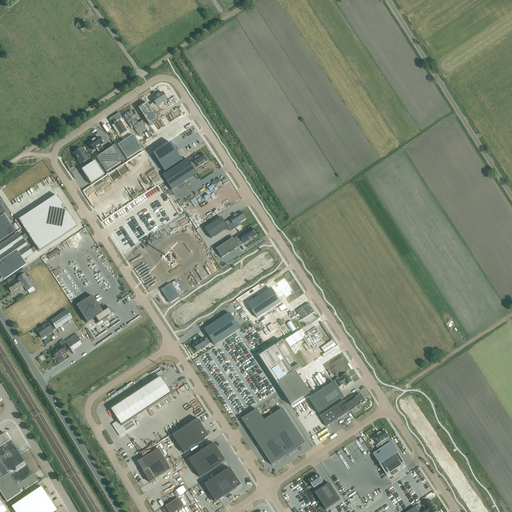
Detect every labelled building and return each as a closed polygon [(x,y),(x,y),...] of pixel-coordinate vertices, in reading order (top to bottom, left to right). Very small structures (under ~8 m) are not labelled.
[(85,27),(88,25),(86,22),(83,19),(80,21),(76,24),(75,25),(76,26),(77,26),(81,30),(85,27)] [(147,103),(139,110),(149,126),(158,120),(155,115),(161,112),(158,106),(167,100),(163,93),(159,96),(159,95),(157,97),(153,100),(155,102),(149,106),(147,103)] [(120,121),(114,126),(120,135),(121,135),(125,141),(117,146),(127,160),(142,150),(133,136),(129,138),(125,132),(127,131),(120,121)] [(93,141),(89,144),(94,150),(97,148),(101,155),(96,158),(105,172),(121,162),(111,148),(105,152),(101,145),(104,144),(99,137),(96,139),(95,138),(92,141),(93,141)] [(171,144),(154,155),(165,172),(182,161),(171,144)] [(81,148),(73,153),(80,165),(84,162),(87,166),(81,170),(91,185),(104,176),(95,161),(93,162),(90,158),(88,159),(81,148)] [(196,171),(193,167),(196,165),(197,168),(207,161),(203,154),(193,160),(193,161),(190,163),(188,160),(163,176),(172,191),(193,177),(197,174),(195,171),(196,171)] [(0,275),(0,276),(5,273),(8,277),(26,265),(22,261),(33,254),(38,251),(39,252),(77,227),(56,196),(18,221),(27,233),(21,237),(18,232),(0,244),(0,275)] [(0,241),(15,232),(3,214),(5,213),(0,206),(0,241)] [(222,218),(205,229),(211,239),(228,228),(227,226),(232,223),(234,226),(245,219),(241,212),(237,215),(236,214),(234,216),(234,217),(225,223),(222,218)] [(239,236),(234,239),(236,243),(242,240),(244,243),(256,236),(254,233),(255,233),(252,229),(240,236),(239,236)] [(233,238),(216,250),(221,258),(238,247),(236,243),(234,239),(233,238)] [(26,277),(24,274),(18,278),(18,279),(15,281),(7,287),(11,293),(17,290),(21,288),(20,286),(22,285),(26,291),(33,287),(35,285),(29,275),(26,277)] [(274,285),(270,288),(271,289),(275,296),(282,291),(286,297),(292,293),(290,291),(292,290),(289,286),(290,286),(287,282),(284,278),(277,283),(279,287),(277,289),(274,285)] [(271,289),(248,304),(257,319),(280,304),(275,296),(271,289)] [(92,296),(76,306),(87,323),(95,318),(98,323),(111,314),(108,309),(103,313),(92,296)] [(56,330),(72,319),(66,310),(50,321),(50,322),(47,324),(36,331),(42,339),(49,334),(52,332),(55,329),(56,330)] [(230,313),(204,330),(209,337),(212,342),(215,346),(240,329),(230,313)] [(302,330),(260,358),(292,406),(310,394),(296,372),(303,368),(292,351),(307,341),(309,345),(312,343),(314,347),(316,346),(316,347),(323,343),(319,338),(321,337),(316,330),(306,336),(302,330)] [(71,352),(82,345),(75,335),(64,342),(66,344),(62,347),(61,346),(51,352),(56,359),(61,355),(62,356),(66,353),(66,352),(70,350),(71,352)] [(204,339),(193,346),(197,352),(208,345),(208,344),(212,342),(209,337),(204,339)] [(339,379),(334,381),(335,383),(334,383),(337,387),(338,386),(339,388),(345,384),(346,386),(353,382),(347,374),(341,378),(342,379),(340,380),(339,379)] [(111,410),(118,421),(112,425),(113,425),(116,430),(115,430),(116,431),(116,430),(120,435),(119,435),(119,436),(120,435),(120,436),(121,435),(120,435),(125,432),(126,432),(125,432),(130,429),(131,429),(130,428),(135,425),(135,426),(136,425),(132,420),(172,394),(161,377),(111,410)] [(334,383),(309,400),(318,414),(344,398),(334,383)] [(353,395),(343,402),(350,412),(360,405),(361,405),(362,405),(362,404),(365,402),(361,395),(357,398),(355,395),(353,396),(353,395)] [(350,412),(343,402),(320,417),(327,427),(350,412)] [(282,409),(264,421),(287,456),(301,447),(300,445),(304,442),(282,409)] [(257,410),(242,420),(248,429),(249,428),(268,456),(266,458),(272,466),(283,458),(282,457),(286,454),(287,456),(264,421),(257,410)] [(198,419),(173,436),(184,453),(209,436),(198,419)] [(6,430),(0,434),(0,441),(2,445),(12,439),(6,430)] [(373,455),(387,476),(405,464),(404,463),(402,463),(401,459),(399,459),(398,454),(394,447),(388,438),(389,438),(384,431),(380,433),(377,435),(374,437),(378,444),(375,446),(379,451),(373,455)] [(12,439),(2,445),(8,453),(17,447),(12,439)] [(214,444),(189,461),(200,478),(226,461),(214,444)] [(2,445),(0,446),(0,450),(4,456),(8,453),(2,445)] [(159,450),(138,462),(150,483),(171,470),(159,450)] [(26,459),(16,465),(22,474),(31,468),(26,459)] [(16,465),(12,468),(18,477),(22,474),(16,465)] [(12,468),(8,471),(13,480),(18,477),(12,468)] [(31,468),(22,474),(28,482),(37,476),(31,468)] [(230,469),(204,485),(216,503),(242,486),(230,469)] [(8,471),(3,474),(9,483),(13,480),(8,471)] [(3,474),(0,476),(0,479),(4,486),(9,483),(3,474)] [(22,474),(18,477),(23,485),(28,482),(22,474)] [(312,479),(309,481),(313,488),(319,485),(322,483),(323,482),(318,475),(314,477),(312,478),(312,479)] [(18,477),(13,480),(19,488),(23,485),(18,477)] [(13,480),(9,483),(14,491),(19,488),(13,480)] [(9,483),(4,486),(10,494),(14,491),(9,483)] [(321,489),(314,493),(326,510),(341,500),(329,483),(324,487),(322,483),(319,485),(321,489)] [(381,484),(353,502),(359,511),(393,511),(398,509),(381,484)] [(4,486),(0,488),(6,497),(10,494),(4,486)] [(53,511),(56,510),(48,499),(49,497),(47,497),(41,488),(11,507),(14,511),(53,511)] [(166,508),(163,510),(164,511),(176,511),(184,507),(178,498),(165,507),(166,508)] [(436,511),(437,511),(430,501),(424,505),(426,509),(422,511),(421,511),(436,511)]
